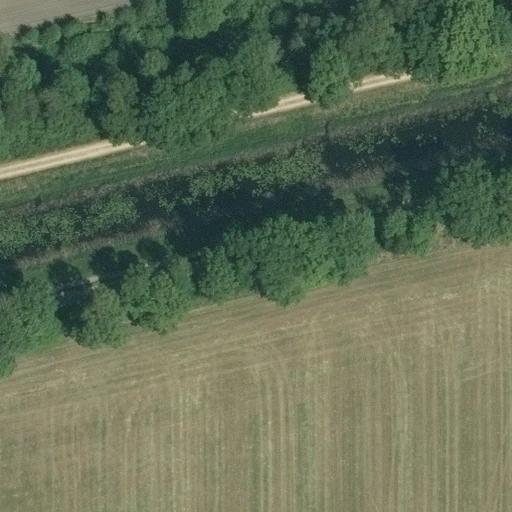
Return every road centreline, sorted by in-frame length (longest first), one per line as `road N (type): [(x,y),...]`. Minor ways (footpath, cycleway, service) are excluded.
road 1 (unclassified): [(0,312),(511,185)]
road 2 (track): [(511,46),(0,169)]
